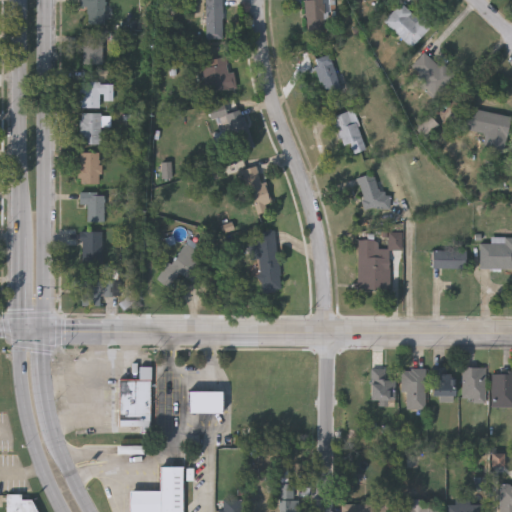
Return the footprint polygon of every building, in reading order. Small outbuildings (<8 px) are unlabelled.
[(87,7),(80,7),(80,0),(104,0),(104,24),(87,24),(87,7)] [(222,0),(222,40),(205,40),(205,0),(222,0)] [(325,0),(325,33),(304,32),(304,0),(325,0)] [(382,21),(402,1),(429,28),(409,48),(382,21)] [(102,64),(81,64),(81,32),(102,32),(102,64)] [(406,72),(423,52),(453,77),(436,97),(406,72)] [(311,60),(327,54),(344,97),(328,103),(311,60)] [(230,72),(232,71),(237,85),(209,94),(199,63),(224,55),(230,72)] [(101,100),(101,107),(80,107),(80,82),(113,82),(113,100),(101,100)] [(345,155),(332,116),(352,109),(365,148),(345,155)] [(503,153),(481,150),(484,132),(463,129),(466,109),(508,115),(503,153)] [(101,143),(80,143),(80,112),(101,112),(101,143)] [(436,125),(424,137),(414,127),(427,115),(436,125)] [(218,127),(244,118),(255,147),(229,156),(218,127)] [(101,183),(79,183),(79,152),(101,152),(101,183)] [(266,203),(261,203),(262,211),(247,214),(241,169),(261,166),(266,203)] [(359,176),(376,175),(376,194),(389,194),(390,208),(360,209),(359,176)] [(104,192),(104,222),(87,222),(87,205),(79,205),(79,193),(104,192)] [(277,230),(280,291),(259,292),(256,231),(277,230)] [(80,231),(102,231),(102,268),(80,268),(80,231)] [(511,237),(511,268),(479,268),(479,243),(491,243),(491,237),(511,237)] [(210,255),(191,283),(178,274),(169,288),(157,280),(186,239),(210,255)] [(375,256),(389,257),(388,290),(357,289),(358,239),(375,240),(375,256)] [(466,268),(431,268),(431,250),(466,250),(466,268)] [(112,280),(112,297),(100,297),(100,304),(82,304),(82,280),(112,280)] [(118,378),(138,379),(138,366),(149,366),(148,426),(117,425),(118,378)] [(452,366),(452,395),(430,395),(430,366),(452,366)] [(460,399),(460,366),(484,366),(484,399),(460,399)] [(368,399),(368,368),(390,368),(390,399),(368,399)] [(423,409),(400,409),(400,368),(423,368),(423,409)] [(511,369),(511,406),(490,406),(490,369),(511,369)] [(219,412),(186,412),(186,391),(219,391),(219,412)] [(158,466),(181,466),(181,511),(128,511),(128,491),(158,491),(158,466)] [(277,511),(277,483),(292,483),(292,499),(299,499),(299,511),(277,511)] [(511,511),(497,511),(497,484),(511,484),(511,511)] [(5,511),(5,495),(21,495),(21,500),(39,500),(39,511),(5,511)] [(370,504),(370,497),(386,497),(385,511),(339,511),(339,503),(370,504)] [(445,511),(445,498),(469,498),(469,503),(483,503),(483,511),(445,511)] [(216,511),(216,510),(221,510),(221,499),(242,499),(242,511),(216,511)] [(394,511),(394,505),(409,505),(409,499),(420,499),(420,506),(438,506),(438,511),(394,511)]
